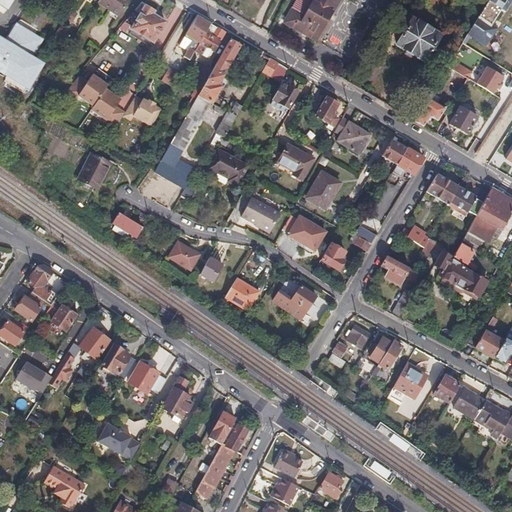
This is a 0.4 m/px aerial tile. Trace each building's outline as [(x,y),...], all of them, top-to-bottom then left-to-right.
[(0,0),(0,6),(7,10),(12,0),(0,0)] [(98,0),(96,3),(117,17),(129,0),(98,0)] [(296,0),(284,23),(304,34),(306,30),(318,37),(339,0),(296,0)] [(488,0),(478,17),(490,25),(500,9),(503,12),(510,0),(488,0)] [(131,29),(152,42),(156,35),(164,22),(155,17),(151,15),(152,12),(143,6),(144,3),(142,1),(133,11),(139,15),(131,29)] [(70,10),(65,18),(71,22),(76,14),(70,10)] [(210,25),(196,16),(184,35),(193,40),(189,48),(195,51),(210,25)] [(485,46),(496,29),(490,25),(478,17),(467,34),(485,46)] [(412,19),(397,45),(424,60),(438,35),(412,19)] [(210,25),(195,51),(207,59),(212,50),(213,51),(224,33),(210,25)] [(0,70),(7,75),(26,87),(39,65),(28,58),(38,41),(28,35),(16,28),(6,44),(0,40),(0,70)] [(128,32),(150,46),(152,42),(131,29),(128,32)] [(306,30),(304,34),(316,41),(318,37),(306,30)] [(193,40),(184,35),(178,45),(187,51),(193,40)] [(242,48),(243,45),(231,37),(211,71),(201,89),(197,96),(209,103),(210,104),(219,88),(216,86),(238,47),(242,48)] [(279,83),(286,70),(268,60),(248,94),(255,97),(267,76),(279,83)] [(471,73),(450,61),(447,66),(455,71),(467,78),(471,73)] [(192,84),(193,84),(201,89),(211,71),(202,66),(192,84)] [(455,71),(447,66),(443,73),(451,78),(455,71)] [(493,94),(503,76),(487,66),(476,83),(493,94)] [(85,69),(79,76),(85,81),(91,74),(85,69)] [(22,93),(26,87),(7,75),(3,82),(22,93)] [(109,87),(95,75),(79,94),(94,106),(91,110),(114,130),(123,115),(116,109),(120,103),(106,91),(109,87)] [(191,98),(195,100),(197,96),(201,89),(193,84),(191,89),(194,91),(191,98)] [(286,113),(296,93),(282,85),(271,104),(286,113)] [(195,100),(154,172),(153,172),(154,173),(183,189),(187,183),(194,170),(177,160),(209,103),(197,96),(195,100)] [(129,122),(132,117),(151,128),(161,111),(153,107),(154,105),(148,101),(147,103),(142,100),(141,101),(134,97),(123,115),(122,118),(129,122)] [(333,128),(338,119),(333,116),(334,113),(332,112),(337,104),(326,97),(314,117),(333,128)] [(427,98),(413,120),(422,125),(428,115),(436,119),(443,108),(427,98)] [(229,114),(235,117),(241,106),(235,103),(229,114)] [(459,106),(448,124),(466,135),(477,117),(459,106)] [(14,119),(27,125),(30,120),(29,119),(30,118),(27,117),(26,118),(16,113),(14,119)] [(222,137),(223,138),(235,117),(229,114),(227,113),(216,134),(222,137)] [(348,123),(337,142),(357,154),(368,135),(348,123)] [(214,151),(222,137),(216,134),(208,147),(214,151)] [(380,157),(395,166),(406,149),(390,140),(380,157)] [(292,174),(301,179),(312,159),(286,146),(277,162),(294,172),(292,174)] [(412,175),(422,158),(406,149),(395,166),(392,172),(400,177),(404,170),(412,175)] [(215,172),(229,179),(227,182),(236,186),(246,166),(217,151),(206,171),(214,175),(215,172)] [(91,154),(78,180),(96,189),(109,163),(91,154)] [(300,182),(301,179),(292,174),(294,172),(277,162),(275,167),(289,175),(289,176),(300,182)] [(321,173),(306,198),(324,208),(338,183),(321,173)] [(436,176),(426,194),(448,206),(449,204),(458,188),(436,176)] [(183,189),(180,196),(188,200),(196,188),(187,183),(183,189)] [(475,217),(483,204),(475,200),(475,198),(458,188),(449,204),(466,214),(466,212),(475,217)] [(498,235),(511,210),(511,202),(502,196),(491,189),(483,204),(475,217),(467,231),(484,240),(486,236),(491,239),(494,233),(498,235)] [(237,217),(251,225),(253,223),(266,230),(274,216),(246,200),(237,217)] [(448,206),(447,207),(464,217),(466,214),(449,204),(448,206)] [(149,217),(141,213),(139,219),(146,222),(149,217)] [(117,214),(111,223),(136,239),(142,229),(117,214)] [(375,219),(367,214),(359,226),(362,228),(357,237),(359,238),(369,244),(375,236),(368,232),(375,219)] [(288,235),(313,251),(324,233),(299,218),(288,235)] [(253,223),(251,225),(251,227),(264,234),(266,230),(253,223)] [(110,225),(106,231),(121,241),(124,236),(126,237),(126,236),(110,225)] [(403,230),(400,234),(422,249),(428,239),(423,235),(424,233),(413,226),(408,234),(403,230)] [(466,265),(477,247),(479,244),(483,242),(484,240),(467,231),(453,255),(452,257),(466,265)] [(311,253),(313,251),(288,235),(286,238),(311,253)] [(355,246),(365,252),(369,244),(359,238),(355,246)] [(450,262),(452,257),(453,255),(428,239),(422,249),(423,249),(420,255),(426,258),(432,249),(440,254),(434,266),(442,270),(439,275),(442,277),(478,297),(486,283),(450,262)] [(177,243),(169,258),(190,270),(199,255),(177,243)] [(344,253),(329,244),(319,260),(337,271),(343,261),(340,259),(344,253)] [(208,258),(199,276),(212,283),(222,265),(208,258)] [(403,278),(417,286),(422,277),(386,258),(381,267),(388,270),(384,278),(399,286),(403,278)] [(53,302),(57,296),(51,292),(50,293),(42,287),(52,273),(42,266),(37,267),(26,282),(35,288),(31,293),(38,298),(44,302),(50,306),(53,302)] [(476,301),(478,297),(442,277),(440,282),(450,287),(451,290),(459,294),(463,294),(476,301)] [(236,279),(224,298),(246,311),(258,292),(236,279)] [(316,298),(314,297),(317,296),(300,285),(292,297),(279,290),(271,302),(301,321),(316,298)] [(392,315),(399,319),(412,294),(406,291),(392,315)] [(31,322),(40,308),(34,304),(23,297),(14,310),(31,322)] [(40,308),(44,302),(38,298),(34,304),(40,308)] [(51,322),(64,332),(75,316),(62,306),(61,307),(53,302),(50,306),(45,315),(52,320),(51,322)] [(23,332),(27,327),(15,319),(11,324),(23,332)] [(0,336),(14,347),(23,332),(11,324),(7,321),(0,329),(0,336)] [(360,348),(369,334),(354,326),(346,339),(360,348)] [(108,341),(93,329),(79,347),(81,349),(95,359),(108,341)] [(466,345),(473,349),(482,335),(474,331),(466,345)] [(473,349),(493,360),(494,358),(503,342),(484,331),(482,335),(473,349)] [(452,348),(458,351),(464,339),(459,336),(452,348)] [(370,358),(378,364),(391,344),(382,339),(370,358)] [(503,342),(494,358),(503,364),(511,348),(511,343),(504,340),(503,342)] [(339,342),(333,352),(340,356),(346,346),(339,342)] [(391,344),(378,364),(386,369),(400,347),(392,342),(391,344)] [(73,343),(66,354),(74,359),(81,349),(79,347),(73,343)] [(111,370),(125,379),(135,360),(121,352),(122,350),(113,345),(103,363),(112,369),(111,370)] [(347,362),(355,366),(361,356),(356,353),(353,359),(350,357),(347,362)] [(66,354),(57,368),(60,370),(65,373),(68,368),(74,359),(66,354)] [(332,354),(328,360),(340,368),(344,362),(332,354)] [(43,391),(53,375),(26,359),(16,376),(8,387),(36,403),(43,391)] [(401,372),(405,365),(399,361),(394,369),(401,372)] [(110,373),(111,370),(112,369),(103,363),(100,367),(110,373)] [(150,389),(157,393),(165,379),(141,364),(129,384),(147,394),(150,389)] [(401,372),(388,395),(403,404),(409,394),(415,397),(426,377),(405,365),(401,372)] [(60,370),(57,368),(48,383),(56,388),(62,378),(66,381),(72,370),(68,368),(65,373),(60,370)] [(434,394),(449,403),(459,385),(444,376),(434,394)] [(174,415),(180,419),(184,412),(186,413),(191,405),(186,402),(189,397),(173,388),(162,408),(174,415)] [(147,394),(153,398),(157,393),(150,389),(147,394)] [(454,407),(474,419),(485,401),(465,389),(454,407)] [(485,401),(474,419),(492,431),(490,434),(496,438),(500,432),(511,415),(504,411),(503,412),(485,401)] [(225,437),(233,423),(235,419),(223,413),(213,431),(225,437)] [(500,432),(511,439),(511,414),(511,415),(500,432)] [(205,475),(198,486),(206,490),(216,471),(218,472),(231,449),(232,450),(234,450),(236,451),(247,430),(233,423),(225,437),(221,444),(209,467),(205,475)] [(107,424),(97,441),(131,460),(140,444),(130,438),(130,437),(107,424)] [(225,437),(213,431),(209,438),(221,444),(225,437)] [(45,442),(48,437),(39,432),(36,436),(45,442)] [(390,440),(407,452),(411,446),(394,434),(390,440)] [(232,450),(231,449),(218,472),(216,471),(206,490),(198,486),(195,493),(206,500),(213,487),(214,487),(234,450),(232,450)] [(283,449),(281,453),(293,459),(295,455),(283,449)] [(293,459),(281,453),(273,468),(293,478),(301,463),(293,459)] [(442,457),(438,463),(444,467),(448,461),(442,457)] [(126,466),(117,461),(111,472),(121,478),(126,466)] [(391,472),(375,461),(373,463),(369,468),(386,479),(390,474),(391,472)] [(463,466),(470,470),(473,467),(465,462),(463,466)] [(124,480),(127,481),(135,468),(129,464),(121,478),(124,480)] [(198,471),(205,475),(209,467),(203,464),(198,471)] [(44,483),(56,490),(54,494),(61,498),(59,503),(70,509),(75,501),(85,486),(53,467),(44,483)] [(328,473),(319,489),(335,499),(339,492),(336,490),(342,481),(328,473)] [(170,497),(178,484),(170,479),(159,499),(166,503),(170,497)] [(298,488),(282,479),(279,486),(273,498),(289,506),(298,488)] [(270,496),(273,498),(279,486),(276,484),(270,496)] [(140,511),(120,500),(113,511),(140,511)] [(331,501),(325,510),(328,511),(333,511),(337,504),(331,501)] [(199,511),(187,506),(182,503),(176,511),(199,511)] [(285,511),(286,511),(270,503),(267,511),(265,511),(285,511)]
